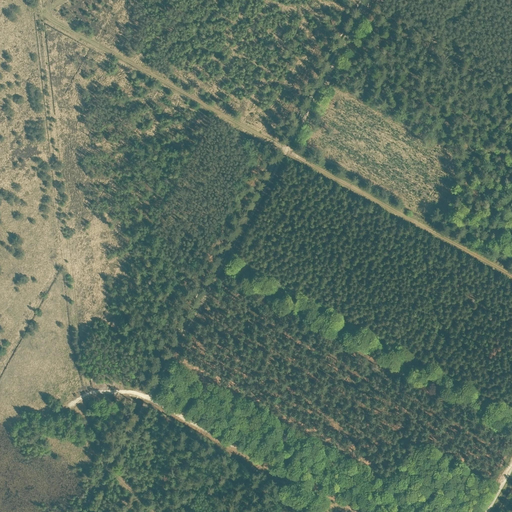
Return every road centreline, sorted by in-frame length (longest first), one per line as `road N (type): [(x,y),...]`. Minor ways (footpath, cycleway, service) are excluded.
road 1 (track): [(149,396),(369,0)]
road 2 (track): [(357,511),(149,396),(96,392),(59,411)]
